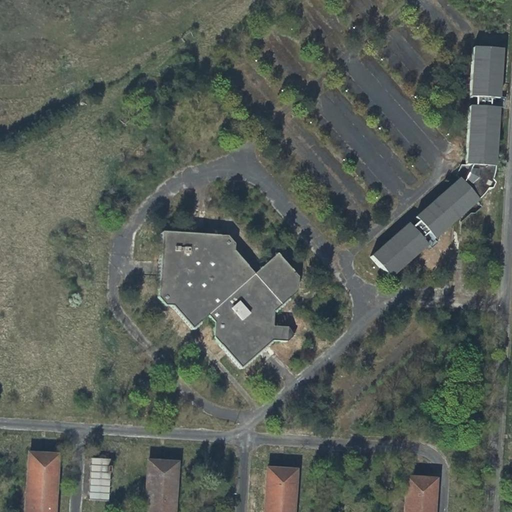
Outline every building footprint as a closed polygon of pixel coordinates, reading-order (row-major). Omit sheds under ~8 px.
[(475,101),(499,103),(501,50),(473,49),(470,101),(475,101)] [(475,101),(475,111),(497,112),(503,112),(503,103),(499,103),(475,101)] [(465,170),(494,171),(497,112),(475,111),(468,110),(465,167),(465,170)] [(455,178),(457,183),(477,207),(486,195),(491,195),(493,189),(490,186),(494,171),(465,170),(465,167),(460,168),(455,178)] [(419,226),(434,243),(477,207),(457,183),(414,220),(419,226)] [(419,226),(411,233),(426,250),(434,243),(419,226)] [(369,258),(390,281),(426,250),(411,233),(406,227),(369,258)] [(226,240),(161,238),(155,304),(160,312),(170,311),(191,335),(200,328),(237,374),(271,346),(286,346),(293,340),(294,336),(287,330),(272,329),(273,318),(297,298),(296,278),(278,258),(254,278),(235,257),(234,248),(226,240)] [(23,511),(53,511),(57,459),(27,457),(23,511)] [(92,458),(90,499),(108,500),(111,459),(92,458)] [(175,511),(178,466),(147,464),(143,511),(175,511)] [(294,511),(297,474),(266,472),(263,511),(294,511)] [(435,511),(437,483),(404,481),(401,511),(435,511)]
